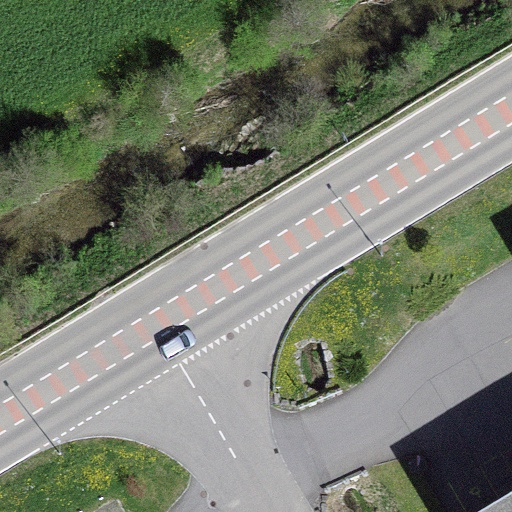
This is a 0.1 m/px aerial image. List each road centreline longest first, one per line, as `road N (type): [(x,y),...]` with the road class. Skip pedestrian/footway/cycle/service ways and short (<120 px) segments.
road 1 (primary): [(153,333),(511,115)]
road 2 (residential): [(153,333),(259,511)]
road 3 (primary): [(0,425),(153,333)]
